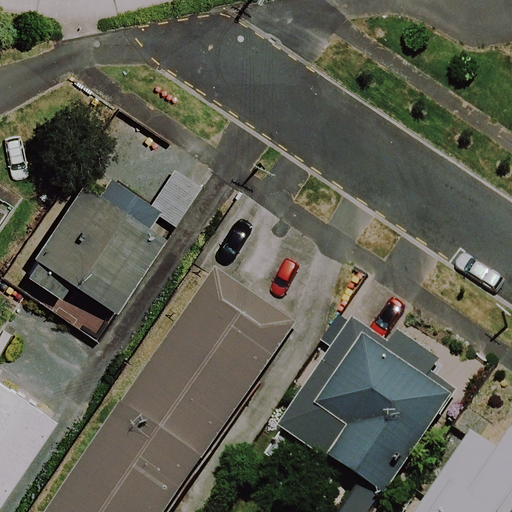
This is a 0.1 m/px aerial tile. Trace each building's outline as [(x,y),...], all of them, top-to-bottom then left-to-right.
[(161,240),(81,186),(12,289),(92,342),(161,240)] [(169,511),(292,329),(206,271),(82,456),(44,511),(169,511)] [(446,394),(346,328),(276,434),(255,467),(322,511),(369,511),(427,424),(446,394)] [(511,511),(511,405),(485,387),(396,511),(511,511)] [(0,497),(50,424),(0,389),(0,497)]
